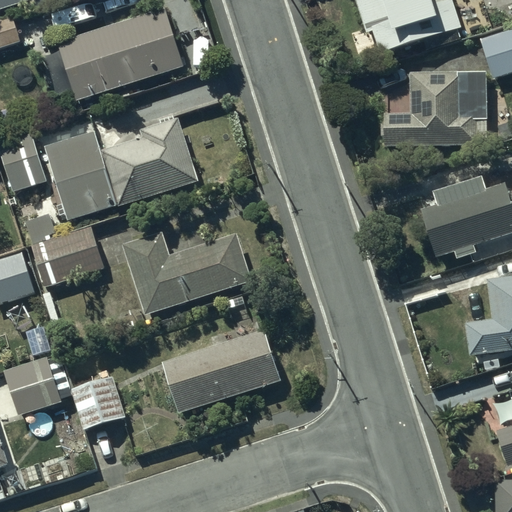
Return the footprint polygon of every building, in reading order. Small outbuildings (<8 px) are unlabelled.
[(0,0),(0,11),(35,0),(0,0)] [(352,0),(364,38),(372,35),(379,57),(461,32),(451,0),(352,0)] [(182,69),(163,12),(57,47),(76,105),(182,69)] [(0,22),(0,50),(20,45),(12,19),(0,22)] [(511,30),(479,42),(492,81),(511,74),(511,30)] [(383,116),(383,149),(477,150),(477,123),(486,123),(486,75),(410,75),(410,116),(383,116)] [(95,135),(45,150),(67,225),(199,185),(179,121),(141,133),(144,142),(101,155),(95,135)] [(47,185),(31,135),(0,145),(0,157),(13,196),(47,185)] [(511,194),(508,196),(505,184),(484,191),(481,180),(432,195),(436,208),(419,213),(433,259),(453,253),(455,261),(474,256),(472,246),(498,238),(511,233),(511,194)] [(24,224),(33,248),(50,243),(48,238),(55,235),(47,215),(24,224)] [(33,248),(31,248),(43,290),(103,272),(90,230),(50,243),(33,248)] [(160,236),(122,248),(144,319),(250,285),(235,237),(168,258),(160,236)] [(22,254),(0,260),(0,307),(36,296),(22,254)] [(511,278),(486,281),(490,321),(464,324),(467,357),(511,352),(511,278)] [(262,331),(161,366),(178,417),(280,382),(262,331)] [(46,358),(2,373),(18,418),(61,403),(46,358)] [(112,378),(70,391),(83,431),(125,418),(112,378)] [(511,428),(494,434),(506,469),(511,466),(511,428)] [(511,511),(511,480),(493,481),(493,511),(511,511)]
